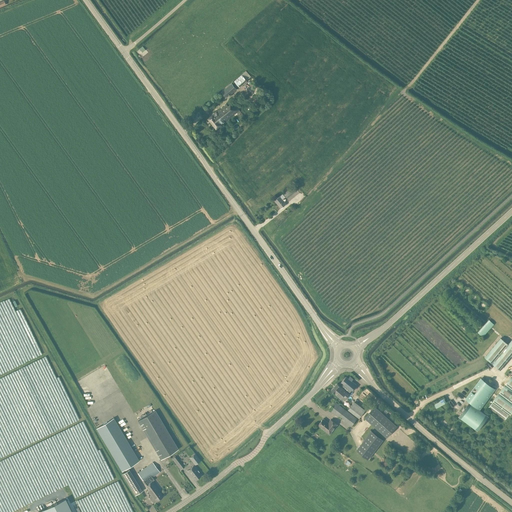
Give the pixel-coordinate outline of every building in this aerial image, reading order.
[(246,71),(234,81),(239,87),(251,77),(246,71)] [(227,98),(237,89),(232,83),(222,92),(227,98)] [(226,103),(213,115),(208,118),(216,128),(236,112),(239,114),(241,112),(239,110),(240,110),(236,105),(234,107),(230,103),(228,105),(226,103)] [(199,134),(202,138),(209,132),(205,128),(199,134)] [(284,193),(287,198),(297,191),(293,186),(284,193)] [(283,194),(280,196),(275,201),(281,208),(286,204),(282,199),(285,197),(283,194)] [(511,355),(511,347),(501,338),(485,357),(501,369),(511,355)] [(349,394),(351,391),(357,385),(352,381),(353,379),(350,376),(348,378),(346,376),(341,382),(339,385),(349,394)] [(349,394),(339,385),(337,383),(331,390),(335,394),(341,399),(343,396),(346,398),(349,394)] [(363,385),(359,389),(374,402),(377,398),(363,385)] [(487,393),(479,387),(469,400),(477,406),(487,393)] [(359,390),(355,395),(358,397),(361,399),(362,400),(363,399),(362,398),(365,395),(361,392),(362,392),(359,390)] [(348,409),(359,418),(365,410),(354,401),(351,405),(347,401),(343,405),(348,409)] [(489,407),(505,420),(509,414),(493,401),(489,407)] [(336,402),(329,410),(351,427),(357,419),(336,402)] [(374,406),(364,417),(381,432),(380,433),(383,436),(384,435),(386,437),(396,426),(374,406)] [(138,420),(160,459),(178,449),(155,410),(138,420)] [(95,427),(122,469),(139,459),(112,417),(95,427)] [(323,419),(318,425),(326,431),(330,426),(334,429),(337,426),(331,421),(329,424),(323,419)] [(503,435),(491,425),(485,432),(497,443),(503,435)] [(368,459),(383,439),(371,430),(356,450),(368,459)] [(184,451),(190,456),(194,451),(189,446),(184,451)] [(201,460),(195,453),(189,457),(195,465),(201,460)] [(184,467),(176,456),(172,459),(181,470),(184,467)] [(146,485),(147,484),(150,488),(148,490),(150,492),(149,492),(151,496),(152,495),(156,501),(163,496),(159,491),(160,490),(153,481),(154,480),(152,477),(160,472),(153,462),(138,473),(146,485)] [(194,465),(187,471),(192,478),(193,477),(196,480),(201,476),(198,473),(199,472),(198,470),(194,465)] [(121,473),(133,495),(142,490),(129,469),(121,473)] [(72,511),(67,501),(43,511),(72,511)]
